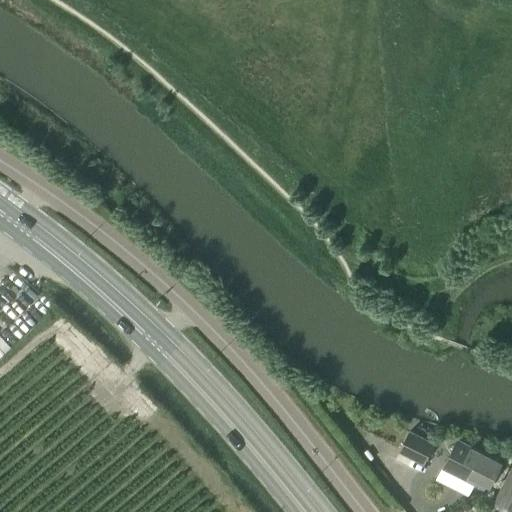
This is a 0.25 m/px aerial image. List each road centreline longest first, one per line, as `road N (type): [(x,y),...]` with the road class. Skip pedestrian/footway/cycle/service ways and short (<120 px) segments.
road 1 (unclassified): [(366,511),(270,385),(156,272),(36,186)]
road 2 (primary): [(300,511),(232,425),(16,223)]
